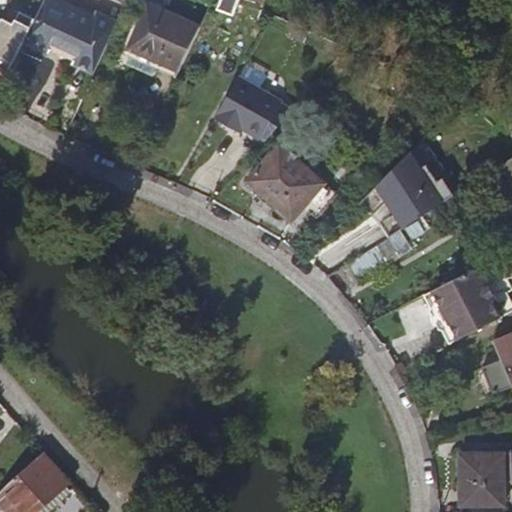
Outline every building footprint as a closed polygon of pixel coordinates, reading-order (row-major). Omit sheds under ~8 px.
[(95,73),(118,22),(98,13),(97,16),(58,0),(44,0),(25,40),(48,51),(49,49),(53,42),(80,54),(76,61),(75,64),(95,73)] [(178,78),(202,27),(152,4),(130,48),(160,62),(157,69),(178,78)] [(80,54),(53,42),(49,49),(57,53),(59,56),(65,58),(68,58),(76,61),(80,54)] [(157,69),(160,62),(130,48),(124,63),(153,78),(157,69)] [(232,79),(214,125),(271,147),(289,101),(232,79)] [(328,185),(281,146),(250,183),(296,222),(328,185)] [(451,197),(409,155),(359,204),(371,218),(385,208),(391,215),(378,227),(389,238),(451,197)] [(511,160),(503,166),(511,180),(511,160)] [(468,215),(505,192),(495,177),(459,200),(468,215)] [(358,287),(400,260),(387,239),(345,267),(358,287)] [(505,294),(511,290),(511,288),(495,258),(433,290),(459,340),(501,318),(492,300),(505,294)] [(459,340),(433,290),(422,296),(448,346),(459,340)] [(511,312),(511,305),(505,294),(492,300),(501,318),(511,312)] [(511,333),(494,340),(505,364),(511,380),(511,333)] [(511,388),(511,380),(505,364),(486,373),(497,396),(511,388)] [(0,502),(8,511),(36,511),(70,483),(40,450),(0,490),(0,502)] [(511,452),(461,456),(464,506),(507,503),(506,481),(511,480),(511,452)]
